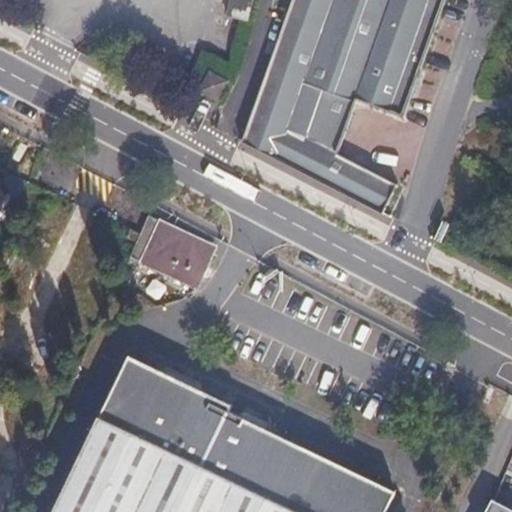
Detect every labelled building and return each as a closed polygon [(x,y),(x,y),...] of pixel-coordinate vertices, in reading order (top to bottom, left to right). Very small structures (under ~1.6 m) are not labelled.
[(232,0),(231,14),(249,16),(250,0),(232,0)] [(293,0),(289,12),(270,64),(255,105),(241,143),(278,161),(335,189),(383,213),(398,186),(367,170),(318,146),(306,140),(315,115),(326,88),(343,95),(380,108),(404,118),(411,98),(422,68),(436,30),(447,0),(293,0)] [(219,101),(229,82),(212,73),(202,92),(219,101)] [(193,297),(213,257),(150,223),(131,265),(142,270),(169,284),(193,297)] [(136,247),(140,239),(130,234),(127,241),(136,247)] [(389,511),(395,501),(366,487),(311,460),(261,435),(228,419),(232,411),(200,395),(160,375),(129,359),(113,393),(93,435),(71,478),(55,511),(389,511)] [(199,385),(168,369),(160,375),(200,395),(199,385)]
